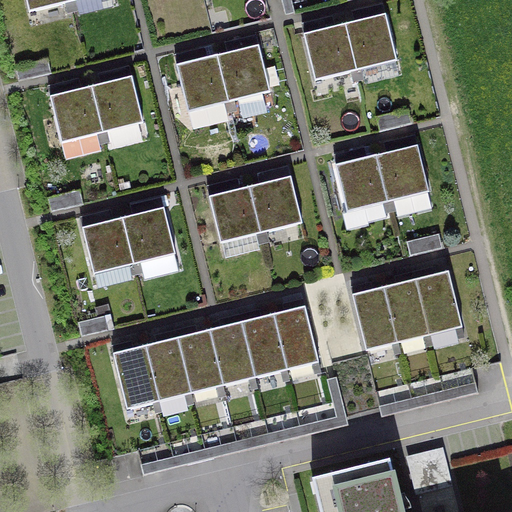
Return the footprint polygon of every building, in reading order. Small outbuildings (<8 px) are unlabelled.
[(81,0),(23,0),(27,13),(81,0)] [(278,0),(282,12),(292,10),(289,0),(278,0)] [(395,62),(383,16),(350,24),(337,27),(302,36),(313,82),(395,62)] [(268,93),(257,47),(226,54),(207,59),(175,67),(186,113),(268,93)] [(13,68),(17,82),(49,74),(46,60),(13,68)] [(141,124),(130,78),(97,86),(82,90),(48,98),(59,144),(141,124)] [(403,127),(401,120),(408,119),(406,110),(374,118),(377,133),(403,127)] [(415,147),(383,155),(369,158),(334,167),(345,213),(427,193),(415,147)] [(300,224),(289,178),(256,186),(242,189),(207,198),(218,244),(300,224)] [(45,199),(49,214),(81,206),(78,191),(45,199)] [(162,209),(130,217),(114,221),(80,229),(91,275),(173,256),(162,209)] [(433,251),(432,245),(439,243),(437,235),(404,243),(408,258),(433,251)] [(350,296),(364,352),(460,329),(446,273),(441,274),(391,286),(376,290),(350,296)] [(111,355),(125,411),(317,364),(303,308),(279,314),(265,317),(214,329),(201,333),(153,345),(130,350),(111,355)] [(76,324),(79,338),(112,330),(108,316),(76,324)] [(403,511),(391,459),(312,478),(320,511),(403,511)]
